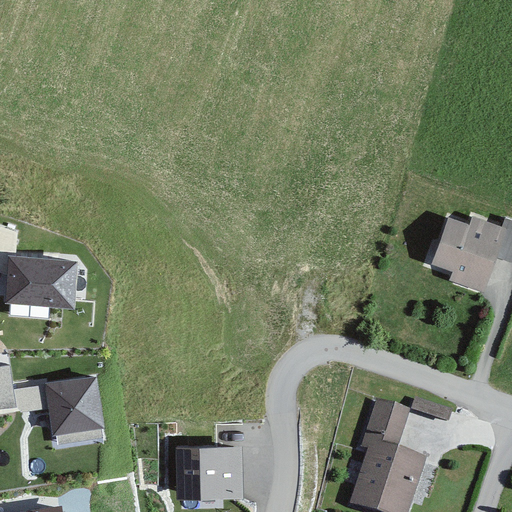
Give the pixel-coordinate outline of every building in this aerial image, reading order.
[(489,259),(509,266),(511,257),(511,224),(497,219),(493,229),(464,219),(461,228),(442,221),(426,264),(445,271),(442,281),(476,293),(489,259)] [(15,229),(0,224),(0,269),(8,272),(7,297),(73,300),(75,256),(14,253),(15,229)] [(9,364),(0,364),(0,406),(16,404),(21,409),(49,405),(53,430),(57,429),(59,440),(101,434),(92,377),(13,389),(9,364)] [(451,409),(417,397),(413,409),(447,420),(451,409)] [(408,410),(378,400),(364,444),(371,446),(354,501),(387,511),(403,511),(422,454),(397,446),(408,410)] [(243,496),(242,448),(183,450),(184,497),(243,496)]
